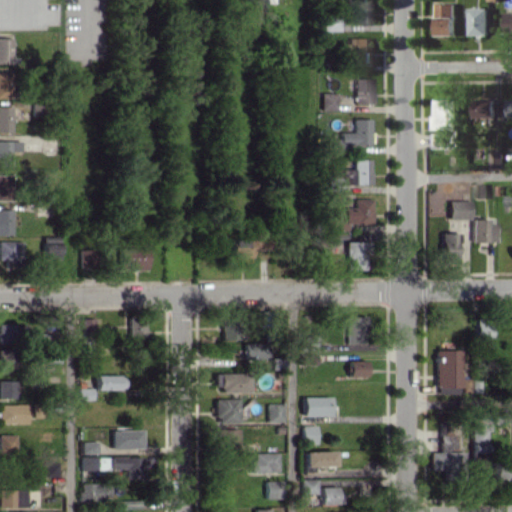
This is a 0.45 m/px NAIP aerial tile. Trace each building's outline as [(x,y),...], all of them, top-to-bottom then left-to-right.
[(368,0),(346,0),(347,22),(369,22),(368,0)] [(437,3),(436,34),(455,35),(455,4),(437,3)] [(489,7),(469,8),(470,35),(489,34),(489,7)] [(338,30),(337,13),(321,13),(321,30),(338,30)] [(0,95),(12,95),(12,71),(0,71),(0,95)] [(370,77),(352,78),(353,104),(370,103),(370,77)] [(318,110),(335,109),(334,92),(318,92),(318,110)] [(476,117),(495,117),(495,96),(476,96),(476,117)] [(434,148),(459,147),(458,98),(434,98),(435,131),(434,131),(434,148)] [(0,165),(9,165),(9,150),(18,150),(18,140),(0,139),(0,165)] [(503,150),(490,150),(490,168),(503,167),(503,150)] [(369,159),(351,159),(351,168),(328,168),(328,191),(339,191),(339,183),(369,184),(369,159)] [(0,199),(11,199),(11,173),(0,173),(0,199)] [(370,223),(369,197),(351,198),(352,206),(342,206),(342,218),(330,218),(330,230),(346,229),(345,224),(370,223)] [(468,218),(468,199),(446,199),(446,218),(468,218)] [(469,241),(493,242),(493,220),(469,219),(469,241)] [(454,232),(438,232),(439,259),(454,259),(454,232)] [(39,236),(40,263),(58,262),(57,236),(39,236)] [(229,239),(229,260),(250,260),(250,240),(229,239)] [(0,258),(2,259),(2,265),(19,266),(20,241),(0,240),(0,258)] [(344,269),(364,269),(363,241),(343,241),(344,269)] [(145,247),(118,246),(117,267),(145,269),(145,247)] [(77,265),(95,265),(94,248),(76,249),(77,265)] [(273,311),(260,310),(259,326),(273,326),(273,311)] [(344,343),(364,342),(364,315),(344,316),(344,343)] [(92,317),(80,318),(80,331),(92,331),(92,317)] [(219,338),(237,338),(237,319),(219,319),(219,338)] [(488,348),(489,320),(473,319),(472,347),(488,348)] [(126,337),(143,337),(142,320),(125,320),(126,337)] [(0,341),(18,342),(18,323),(0,322),(0,341)] [(297,349),(314,349),(315,335),(297,335),(297,349)] [(456,341),(433,342),(434,394),(458,393),(456,341)] [(57,348),(42,348),(42,361),(56,362),(57,348)] [(0,367),(11,367),(10,349),(0,349),(0,367)] [(297,365),(315,364),(315,354),(297,354),(297,365)] [(344,360),(345,376),(364,376),(364,360),(344,360)] [(247,390),(246,372),(211,373),(211,391),(247,390)] [(92,389),(121,389),(120,375),(92,375),(92,389)] [(0,397),(12,397),(12,379),(0,379),(0,397)] [(90,387),(75,388),(75,399),(90,399),(90,387)] [(299,415),(328,414),(328,396),(299,396),(299,415)] [(235,398),(212,398),(212,423),(235,422),(235,398)] [(263,421),(280,421),(280,402),(263,402),(263,421)] [(0,422),(24,422),(23,403),(0,403),(0,422)] [(488,430),(488,410),(470,409),(469,451),(484,452),(484,430),(488,430)] [(313,425),(298,425),(298,443),(314,443),(313,425)] [(235,428),(213,427),(212,447),(235,447),(235,428)] [(139,447),(139,428),(108,429),(109,448),(139,447)] [(0,455),(12,456),(12,434),(0,433),(0,455)] [(427,471),(462,470),(461,450),(453,450),(452,434),(437,434),(437,451),(427,451),(427,471)] [(78,453),(94,453),(94,440),(78,441),(78,453)] [(331,450),(300,451),(300,466),(331,465),(331,450)] [(275,452),(249,452),(249,471),(275,472),(275,452)] [(78,470),(95,470),(95,455),(78,456),(78,470)] [(139,456),(106,456),(107,468),(121,468),(121,478),(139,477),(139,456)] [(493,478),(511,477),(511,459),(493,460),(493,478)] [(55,461),(40,462),(40,476),(55,475),(55,461)] [(314,478),(298,479),(298,493),(314,493),(314,478)] [(262,480),(262,498),(278,497),(278,480),(262,480)] [(78,500),(108,500),(108,483),(78,483),(78,500)] [(334,486),(317,486),(317,503),(340,503),(340,492),(334,492),(334,486)] [(24,489),(0,488),(0,506),(23,507),(24,489)] [(137,499),(112,500),(112,508),(137,508),(137,499)]
